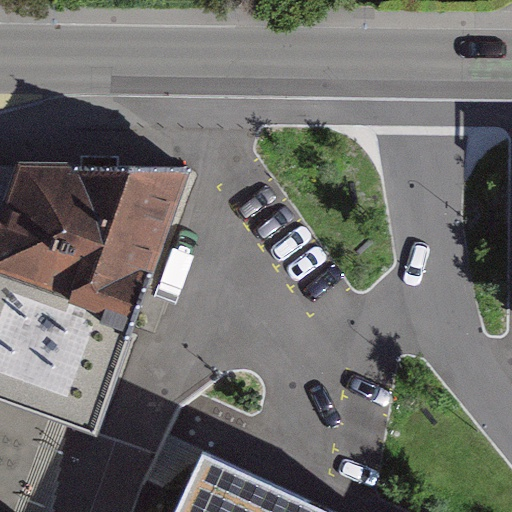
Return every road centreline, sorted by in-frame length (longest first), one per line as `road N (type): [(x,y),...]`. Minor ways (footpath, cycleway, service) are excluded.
road 1 (primary): [(0,64),(420,69)]
road 2 (tertiary): [(511,418),(467,356),(443,294),(420,69)]
